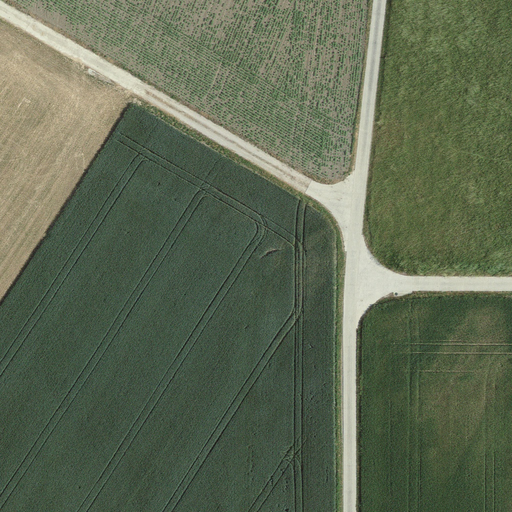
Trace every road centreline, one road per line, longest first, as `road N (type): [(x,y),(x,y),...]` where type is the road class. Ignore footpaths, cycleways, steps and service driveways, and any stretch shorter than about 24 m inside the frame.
road 1 (track): [(350,511),(350,277),(378,0)]
road 2 (track): [(350,277),(511,281)]
